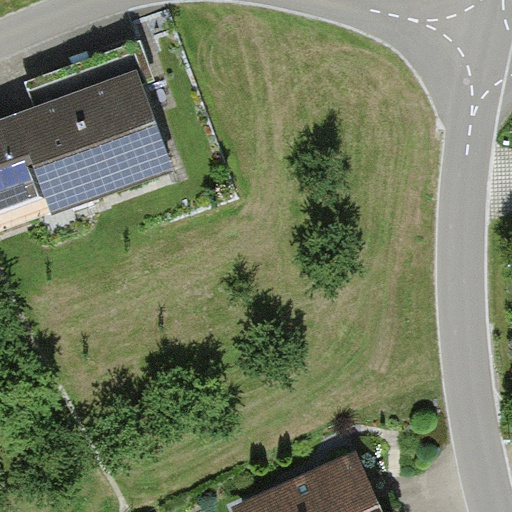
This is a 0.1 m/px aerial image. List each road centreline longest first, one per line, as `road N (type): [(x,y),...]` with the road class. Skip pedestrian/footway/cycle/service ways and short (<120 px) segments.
road 1 (unclassified): [(489,46),(469,155),(467,283),(496,511)]
road 2 (residential): [(318,0),(489,46)]
